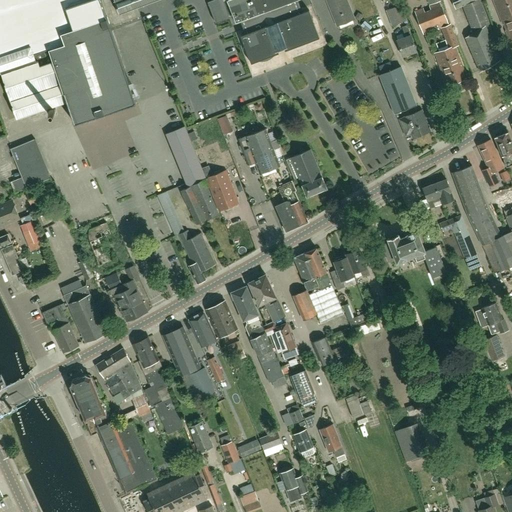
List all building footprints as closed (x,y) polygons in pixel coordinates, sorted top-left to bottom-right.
[(43,51),(60,103),(67,101),(75,123),(135,103),(101,0),(0,0),(0,53),(29,43),(33,54),(43,51)] [(227,0),(236,23),(240,21),(245,34),(241,36),(251,63),(257,61),(260,62),(262,62),(265,61),(267,61),(270,59),(272,58),(273,57),(275,54),(279,53),(278,51),(284,48),(285,51),(320,38),(309,10),(302,12),(297,0),(114,0),(119,14),(157,0),(227,0)] [(222,0),(213,0),(209,2),(217,23),(230,18),(222,0)] [(326,0),(337,25),(355,18),(347,0),(326,0)] [(493,32),(480,0),(452,0),(456,8),(463,5),(474,33),(466,37),(480,71),(500,60),(492,42),(497,40),(494,31),(493,32)] [(511,40),(511,0),(493,0),(503,25),(505,24),(507,30),(505,31),(510,41),(511,40)] [(437,25),(438,29),(441,28),(449,25),(447,20),(448,20),(445,14),(442,6),(442,7),(441,5),(440,2),(429,6),(431,10),(425,12),(423,8),(415,12),(424,35),(432,32),(431,27),(437,25)] [(392,26),(407,20),(401,4),(386,10),(392,26)] [(403,57),(417,52),(407,25),(402,27),(406,36),(397,40),(403,57)] [(449,48),(439,52),(435,53),(447,85),(467,77),(455,47),(458,46),(459,46),(454,34),(445,38),(446,40),(449,48)] [(29,43),(0,53),(0,73),(2,72),(17,118),(60,103),(43,51),(33,54),(29,43)] [(395,113),(416,105),(401,67),(379,75),(395,113)] [(421,110),(405,116),(406,117),(401,119),(407,134),(412,132),(414,137),(430,131),(421,110)] [(227,115),(218,118),(224,133),(232,130),(227,115)] [(166,134),(188,187),(192,185),(208,218),(219,213),(205,180),(206,179),(201,167),(202,167),(185,126),(166,134)] [(279,147),(277,140),(271,142),(266,128),(239,138),(248,165),(255,162),(259,173),(280,165),(274,149),(279,147)] [(507,167),(511,164),(511,140),(509,132),(495,137),(507,167)] [(11,149),(22,177),(12,181),(11,181),(11,182),(15,192),(16,192),(27,187),(51,177),(35,139),(11,149)] [(480,145),(478,146),(489,168),(483,170),(485,175),(490,186),(495,184),(499,182),(494,172),(504,167),(491,140),(480,145)] [(311,149),(291,158),(293,164),(289,166),(294,179),(299,177),(306,196),(327,188),(311,149)] [(472,167),(454,174),(468,212),(467,213),(482,244),(494,272),(502,269),(502,270),(511,265),(511,246),(507,233),(505,234),(501,236),(486,205),(472,167)] [(211,176),(206,177),(207,179),(219,210),(229,206),(239,202),(226,170),(220,172),(216,173),(211,176)] [(454,199),(451,192),(446,179),(434,183),(441,199),(442,203),(454,199)] [(287,231),(308,221),(295,191),(297,191),(292,180),(278,187),(286,203),(277,207),(287,231)] [(31,205),(56,195),(50,183),(26,193),(31,205)] [(441,199),(434,183),(423,188),(430,208),(435,206),(433,202),(440,200),(441,204),(442,203),(441,199)] [(197,224),(208,218),(192,185),(188,187),(181,190),(197,224)] [(167,191),(157,195),(174,233),(184,229),(167,191)] [(0,225),(20,218),(13,200),(0,205),(0,225)] [(465,222),(461,213),(455,215),(455,217),(440,223),(444,231),(445,235),(454,232),(465,259),(477,253),(465,222)] [(35,227),(23,232),(31,250),(43,246),(35,227)] [(202,270),(216,264),(201,232),(192,237),(188,230),(179,234),(193,264),(197,262),(202,270)] [(417,261),(425,258),(432,278),(446,272),(437,246),(425,251),(417,231),(407,235),(400,238),(399,234),(388,238),(390,242),(384,244),(390,261),(396,258),(397,262),(408,259),(407,258),(415,255),(417,261)] [(0,236),(0,245),(1,247),(12,242),(8,233),(0,236)] [(12,275),(24,270),(13,244),(2,249),(12,275)] [(345,314),(327,272),(317,248),(305,252),(333,319),(345,314)] [(346,254),(348,257),(353,272),(361,269),(363,277),(370,274),(367,266),(366,267),(360,249),(346,254)] [(308,294),(316,314),(317,314),(321,324),(333,319),(305,252),(294,257),(307,289),(312,288),(314,292),(308,294)] [(354,275),(353,272),(348,257),(334,262),(337,269),(340,276),(333,278),(337,289),(345,286),(342,279),(354,275)] [(86,280),(94,276),(87,259),(79,263),(86,280)] [(197,262),(193,264),(189,266),(197,283),(206,279),(202,270),(197,262)] [(249,282),(266,324),(275,321),(285,315),(266,274),(249,282)] [(134,306),(138,315),(147,311),(133,279),(122,285),(133,307),(134,306)] [(104,299),(95,303),(91,294),(90,294),(86,285),(64,295),(85,342),(108,332),(99,312),(108,308),(104,299)] [(133,307),(122,285),(108,291),(111,298),(115,296),(126,321),(138,315),(134,306),(133,307)] [(251,339),(266,333),(263,326),(246,286),(239,289),(231,292),(243,320),(245,320),(247,323),(245,327),(251,339)] [(303,319),(316,314),(308,294),(306,290),(293,295),(303,319)] [(219,337),(238,328),(225,301),(207,309),(219,337)] [(505,320),(503,321),(496,302),(486,306),(493,323),(496,322),(501,333),(509,329),(505,320)] [(67,318),(63,310),(66,309),(63,303),(61,304),(42,312),(49,326),(51,325),(63,352),(79,345),(69,322),(68,318),(67,318)] [(349,303),(343,306),(348,321),(349,321),(351,327),(359,324),(356,317),(354,318),(349,303)] [(493,323),(486,306),(482,307),(483,309),(476,311),(482,327),(493,323)] [(204,311),(196,315),(189,318),(202,347),(210,343),(217,339),(204,311)] [(357,327),(355,328),(358,336),(380,329),(377,320),(357,327)] [(266,324),(263,326),(266,333),(267,336),(269,341),(273,340),(279,337),(283,349),(281,350),(281,352),(284,359),(290,357),(298,354),(287,323),(277,326),(275,321),(266,324)] [(163,335),(180,376),(201,368),(183,327),(163,335)] [(269,341),(266,333),(251,339),(269,382),(271,381),(279,378),(284,376),(284,374),(282,369),(269,341)] [(484,340),(480,342),(488,362),(505,356),(497,335),(484,340)] [(168,434),(184,426),(174,399),(167,386),(168,385),(160,367),(162,366),(148,337),(133,344),(141,360),(139,361),(149,383),(153,381),(154,385),(144,390),(152,406),(155,405),(168,434)] [(322,365),(335,359),(335,360),(337,359),(338,361),(345,358),(344,356),(340,347),(331,350),(326,337),(313,342),(322,365)] [(243,350),(244,350),(239,341),(227,346),(231,356),(233,355),(236,361),(246,357),(243,350)] [(358,347),(356,341),(352,343),(354,348),(352,349),(354,355),(352,356),(354,362),(357,361),(358,364),(364,361),(362,358),(363,358),(358,347)] [(123,348),(96,365),(104,378),(109,387),(114,396),(118,403),(125,399),(124,398),(130,395),(131,398),(139,417),(151,412),(143,393),(141,388),(142,388),(129,358),(123,348)] [(217,382),(225,378),(215,356),(207,360),(217,382)] [(288,362),(290,366),(298,363),(296,358),(288,361),(288,362)] [(182,378),(181,378),(192,402),(215,392),(205,368),(200,370),(182,378)] [(306,370),(298,373),(291,376),(299,398),(301,397),(304,406),(310,404),(316,401),(313,393),(314,392),(306,370)] [(92,434),(118,422),(117,419),(113,420),(95,379),(92,380),(90,377),(85,375),(72,381),(70,386),(78,404),(85,419),(92,434)] [(452,402),(458,402),(465,401),(465,396),(464,393),(457,395),(457,396),(451,398),(452,402)] [(364,414),(372,411),(368,401),(360,404),(358,398),(347,402),(353,418),(364,414)] [(300,409),(298,404),(287,409),(293,424),(304,419),(300,409)] [(305,418),(309,428),(313,426),(315,414),(305,418)] [(205,424),(204,424),(203,421),(189,427),(199,452),(213,446),(206,430),(208,430),(205,424)] [(303,431),(300,432),(293,435),(300,451),(301,451),(303,456),(305,457),(309,455),(314,453),(315,451),(313,446),(306,429),(308,429),(305,421),(300,423),(300,424),(303,431)] [(418,422),(394,431),(406,462),(407,461),(430,453),(418,422)] [(346,459),(344,454),(344,453),(333,424),(320,429),(329,451),(333,450),(338,462),(346,459)] [(264,450),(282,443),(278,431),(260,438),(259,438),(264,450)] [(228,464),(240,459),(233,441),(221,446),(228,464)] [(110,464),(125,456),(120,447),(105,455),(110,464)] [(130,465),(125,456),(110,464),(115,473),(130,465)] [(217,511),(224,510),(211,477),(203,456),(197,458),(200,464),(216,505),(215,505),(217,511)] [(284,469),(294,467),(293,460),(282,463),(284,469)] [(130,465),(115,473),(119,482),(134,474),(130,465)] [(300,494),(308,491),(302,475),(297,477),(293,468),(287,470),(280,473),(291,502),(301,498),(300,494)] [(178,511),(200,502),(207,499),(205,494),(208,492),(205,486),(206,484),(204,481),(202,480),(200,474),(196,476),(193,470),(192,470),(193,472),(148,493),(148,491),(147,492),(149,498),(143,501),(148,511),(178,511)] [(119,482),(124,490),(139,483),(134,474),(119,482)] [(488,507),(479,510),(479,511),(495,511),(494,506),(498,504),(494,494),(485,497),(485,498),(488,507)]
